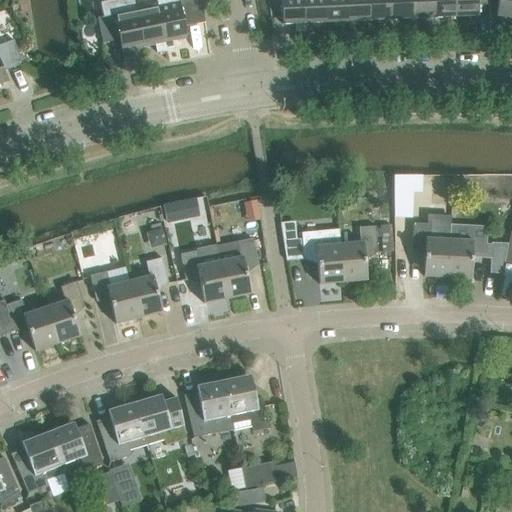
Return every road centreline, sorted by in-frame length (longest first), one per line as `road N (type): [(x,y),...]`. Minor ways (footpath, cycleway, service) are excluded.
road 1 (residential): [(0,404),(158,350),(289,324)]
road 2 (unclassified): [(511,83),(407,81),(249,97)]
road 3 (unclassified): [(249,97),(0,158)]
road 4 (residential): [(289,324),(511,316)]
road 5 (residential): [(310,511),(289,324)]
